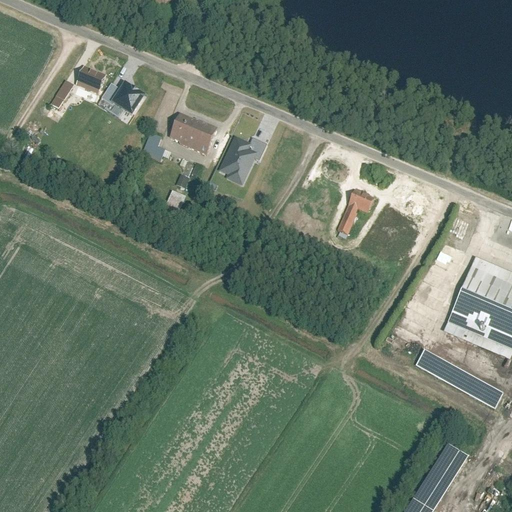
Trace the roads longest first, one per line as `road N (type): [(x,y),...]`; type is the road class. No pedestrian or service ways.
road 1 (residential): [(10,0),(511,212)]
road 2 (track): [(77,28),(0,165)]
